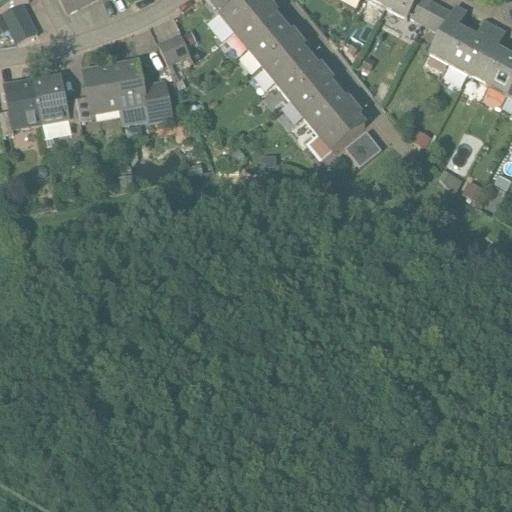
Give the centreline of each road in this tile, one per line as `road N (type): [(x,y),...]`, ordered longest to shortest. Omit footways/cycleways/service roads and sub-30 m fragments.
road 1 (residential): [(285,0),(424,167)]
road 2 (track): [(424,167),(511,251)]
